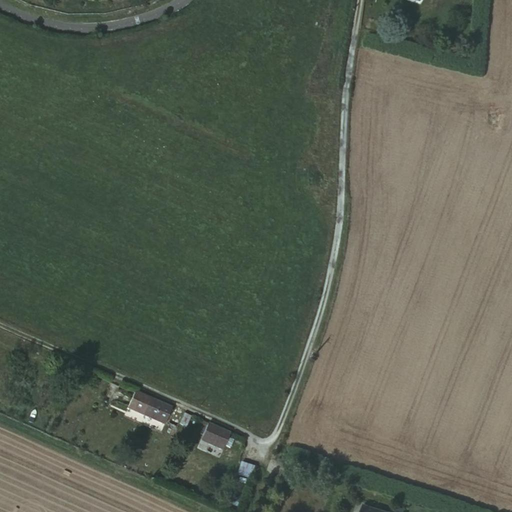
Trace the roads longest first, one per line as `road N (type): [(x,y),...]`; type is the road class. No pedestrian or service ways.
road 1 (residential): [(0,322),(268,441),(334,256),(342,115),(360,0)]
road 2 (unclassified): [(179,0),(134,19),(91,24),(18,14),(0,3)]
